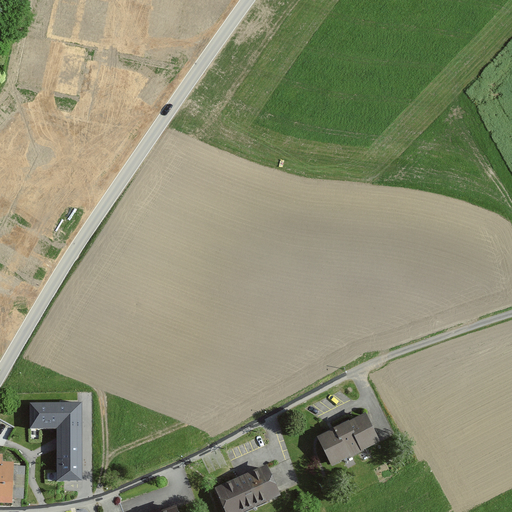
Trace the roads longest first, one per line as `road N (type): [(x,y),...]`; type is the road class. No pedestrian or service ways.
road 1 (residential): [(511,313),(394,353),(88,501),(0,509)]
road 2 (tertiary): [(247,0),(72,252),(0,373)]
